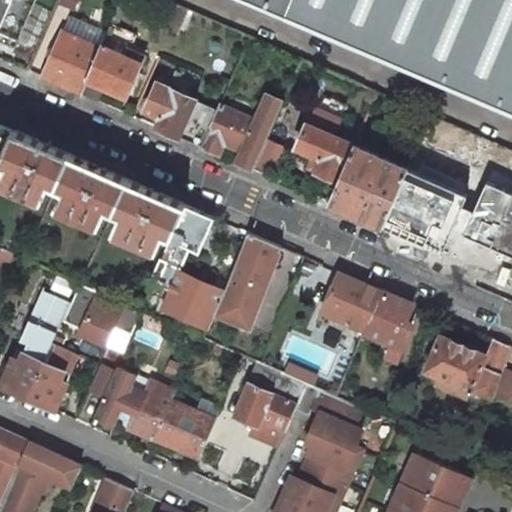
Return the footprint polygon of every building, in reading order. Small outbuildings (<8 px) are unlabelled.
[(0,0),(0,28),(18,37),(34,0),(0,0)] [(128,1),(125,0),(121,0),(102,44),(108,47),(128,1)] [(511,0),(243,0),(511,113),(511,0)] [(177,30),(187,8),(172,2),(162,24),(177,30)] [(63,30),(43,76),(81,93),(87,79),(100,47),(63,30)] [(108,47),(102,44),(100,47),(87,79),(81,93),(98,100),(104,87),(126,97),(144,55),(127,48),(124,55),(108,47)] [(162,116),(157,126),(177,135),(194,98),(158,82),(146,109),(162,116)] [(366,100),(373,103),(378,91),(371,88),(366,100)] [(256,121),(243,150),(238,161),(253,168),(258,156),(266,138),(276,116),(282,102),(267,95),(261,109),(256,121)] [(206,104),(194,98),(177,135),(202,146),(218,109),(206,104)] [(218,109),(202,146),(218,153),(223,141),(243,150),(256,121),(220,104),(218,109)] [(301,116),(322,123),(326,112),(305,105),(301,116)] [(0,158),(13,128),(0,122),(0,158)] [(316,169),(332,176),(339,179),(354,144),(307,123),(297,147),(313,154),(308,166),(316,169)] [(16,185),(27,190),(25,193),(42,201),(49,184),(56,187),(71,153),(13,128),(0,158),(0,163),(4,165),(0,174),(0,182),(14,189),(16,185)] [(285,146),(266,138),(258,156),(253,168),(272,176),(285,146)] [(407,167),(354,144),(339,179),(330,202),(382,224),(407,167)] [(112,212),(127,178),(71,153),(56,187),(62,190),(55,206),(72,214),(73,210),(84,215),(83,218),(100,226),(107,209),(112,212)] [(511,185),(489,176),(473,210),(464,206),(472,188),(410,161),(407,167),(382,224),(442,251),(452,228),(511,254),(511,185)] [(140,243),(157,251),(164,234),(170,237),(185,203),(127,178),(112,212),(119,215),(112,231),(129,239),(131,235),(141,240),(140,243)] [(213,215),(185,203),(170,237),(159,262),(150,282),(170,291),(163,307),(208,326),(215,311),(224,290),(197,278),(179,270),(189,246),(198,250),(213,215)] [(249,326),(282,246),(261,237),(247,230),(242,243),(224,290),(215,311),(249,326)] [(0,273),(11,278),(21,256),(0,246),(0,273)] [(322,311),(365,330),(383,290),(361,280),(358,288),(336,278),(322,311)] [(79,334),(105,345),(113,328),(131,336),(138,320),(143,309),(138,308),(100,290),(81,282),(80,282),(62,322),(81,330),(79,334)] [(404,323),(413,303),(383,290),(365,330),(364,331),(402,347),(412,326),(404,323)] [(42,291),(29,320),(36,323),(49,294),(42,291)] [(43,362),(52,342),(56,332),(70,303),(49,294),(36,323),(29,320),(20,342),(26,345),(23,352),(43,362)] [(162,335),(168,320),(159,316),(143,309),(138,320),(145,323),(143,327),(162,335)] [(487,354),(486,354),(441,334),(425,369),(471,389),(487,354)] [(471,389),(492,398),(493,394),(502,368),(510,345),(493,338),(486,354),(487,354),(471,389)] [(52,342),(43,362),(27,397),(55,410),(67,384),(61,381),(74,351),(52,342)] [(27,397),(43,362),(23,352),(23,353),(19,361),(12,358),(0,385),(27,397)] [(258,360),(249,383),(297,403),(306,382),(261,362),(258,360)] [(111,436),(117,422),(152,437),(171,397),(174,390),(118,365),(115,372),(106,392),(104,397),(91,426),(111,436)] [(102,366),(91,391),(104,397),(106,392),(115,372),(102,366)] [(511,372),(502,368),(493,394),(511,402),(511,372)] [(318,411),(311,426),(353,445),(361,429),(354,426),(363,407),(336,395),(306,382),(297,403),(295,408),(308,413),(311,408),(318,411)] [(261,418),(286,428),(295,408),(297,403),(249,383),(235,415),(255,423),(258,424),(261,418)] [(152,437),(199,456),(216,416),(202,410),(171,397),(152,437)] [(222,405),(207,398),(202,410),(216,416),(222,405)] [(255,423),(253,429),(256,430),(254,435),(278,445),(286,428),(261,418),(258,424),(255,423)] [(301,464),(346,483),(361,448),(353,445),(311,426),(305,441),(310,443),(301,464)] [(0,507),(0,506),(19,464),(20,462),(29,442),(0,428),(0,507)] [(58,479),(68,459),(29,442),(20,462),(19,464),(0,506),(0,507),(0,511),(26,511),(36,489),(43,492),(51,476),(58,479)] [(402,481),(458,506),(462,497),(471,476),(465,474),(416,451),(402,481)] [(286,498),(316,511),(333,511),(346,483),(301,464),(286,498)] [(125,511),(134,490),(106,477),(91,511),(125,511)] [(389,511),(390,511),(454,511),(458,506),(402,481),(389,511)] [(316,511),(286,498),(280,495),(272,511),(316,511)] [(183,511),(162,503),(158,511),(183,511)]
